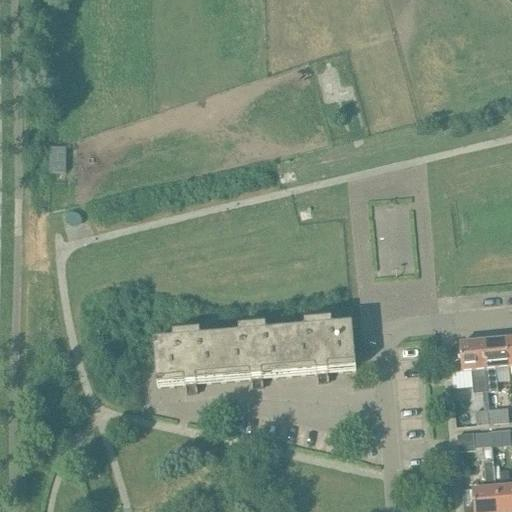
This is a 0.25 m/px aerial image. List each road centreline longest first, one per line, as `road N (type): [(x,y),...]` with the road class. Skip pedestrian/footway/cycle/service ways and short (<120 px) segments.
road 1 (residential): [(146,373),(149,403),(178,408),(383,392)]
road 2 (residential): [(383,392),(384,351),(414,323),(511,314)]
road 3 (residential): [(383,392),(394,511)]
